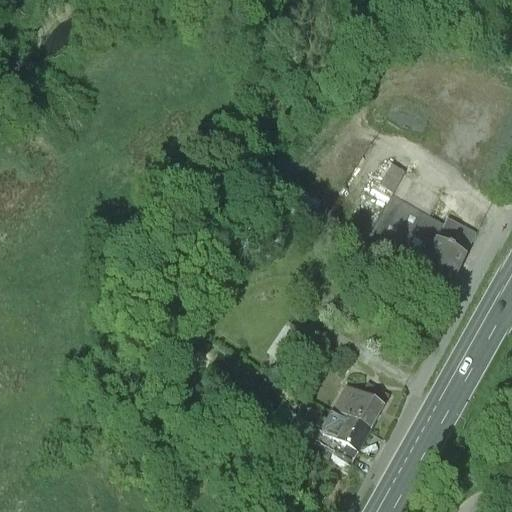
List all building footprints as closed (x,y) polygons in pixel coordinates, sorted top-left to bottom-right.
[(386,189),(414,197),(421,173),(393,165),(386,189)] [(409,206),(391,196),(384,209),(402,219),(409,206)] [(466,254),(438,240),(427,260),(420,274),(448,289),(466,254)] [(427,260),(408,251),(401,265),(420,274),(427,260)] [(287,331),(275,356),(298,367),(310,343),(287,331)] [(387,397),(367,386),(361,397),(382,407),(387,397)] [(361,397),(346,389),(333,414),(369,432),(382,407),(361,397)] [(369,432),(333,414),(327,426),(320,422),(314,433),(357,455),(369,432)] [(314,433),(302,427),(297,436),(351,466),(357,455),(314,433)]
